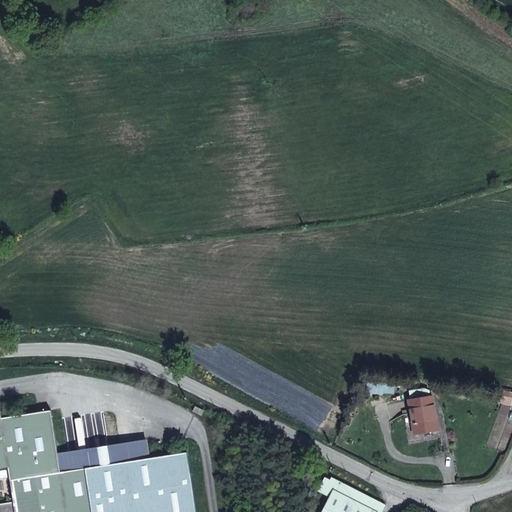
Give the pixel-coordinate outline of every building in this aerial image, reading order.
[(407,417),(431,415),(428,382),(404,384),(407,417)] [(204,410),(195,406),(192,412),(202,416),(204,410)] [(0,511),(195,511),(186,452),(150,458),(60,472),(57,453),(50,411),(1,418),(0,413),(0,511)] [(60,472),(150,458),(147,439),(57,453),(60,472)] [(330,496),(322,511),(375,511),(376,511),(377,511),(381,511),(384,507),(373,501),(371,495),(337,478),(335,482),(323,477),(317,489),(330,496)]
